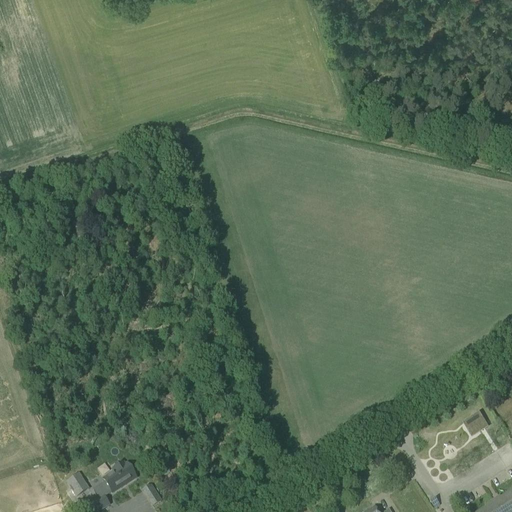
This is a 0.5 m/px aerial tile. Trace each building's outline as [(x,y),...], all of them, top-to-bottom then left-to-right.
[(98,499),(103,497),(111,492),(111,493),(135,478),(127,465),(124,467),(123,465),(113,471),(115,473),(103,480),(105,483),(93,490),(98,499)] [(79,475),(66,483),(76,498),(88,490),(79,475)] [(146,478),(136,481),(138,489),(148,487),(146,478)] [(143,492),(146,496),(154,491),(151,487),(143,492)] [(511,511),(511,490),(499,499),(497,496),(483,505),(484,508),(478,511),(511,511)] [(437,510),(443,506),(436,495),(430,499),(437,510)] [(87,511),(102,511),(110,507),(103,496),(85,508),(87,511)]
